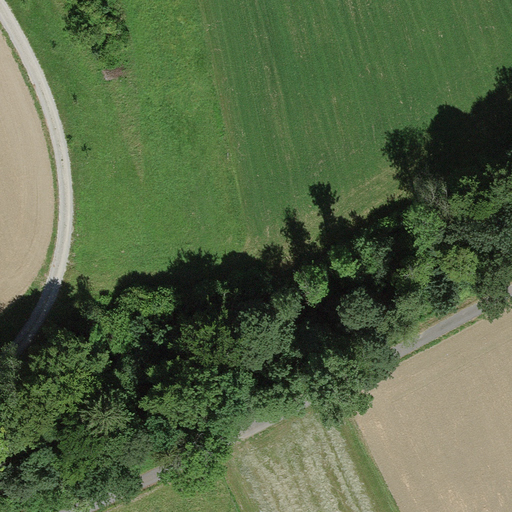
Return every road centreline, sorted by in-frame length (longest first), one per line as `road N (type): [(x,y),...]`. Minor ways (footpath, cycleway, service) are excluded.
road 1 (track): [(511,285),(268,415),(62,511)]
road 2 (track): [(0,15),(52,116),(58,186),(57,254),(38,305),(0,354)]
